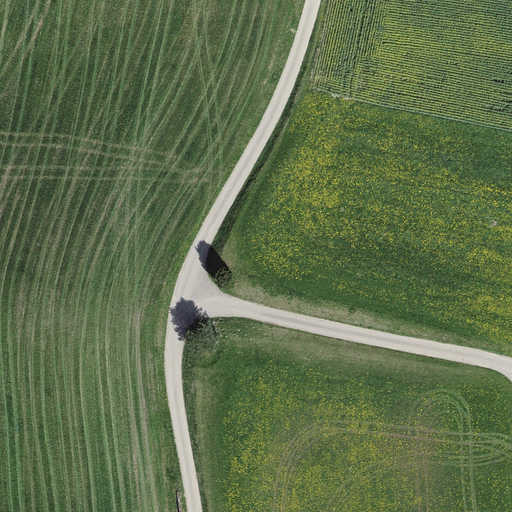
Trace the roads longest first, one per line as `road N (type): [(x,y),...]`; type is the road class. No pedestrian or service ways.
road 1 (unclassified): [(314,0),(293,69),(204,240),(187,293),(176,345),(191,511)]
road 2 (track): [(511,370),(187,293)]
